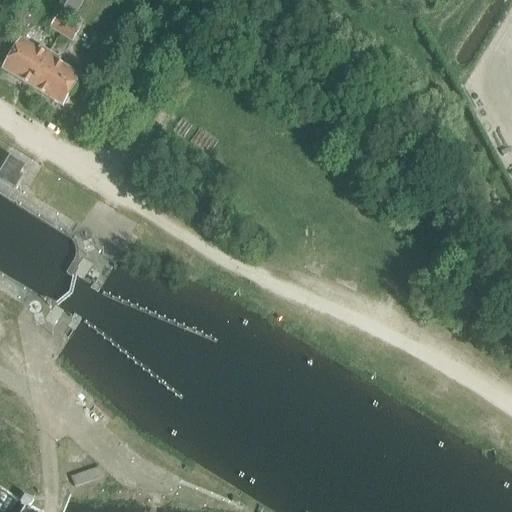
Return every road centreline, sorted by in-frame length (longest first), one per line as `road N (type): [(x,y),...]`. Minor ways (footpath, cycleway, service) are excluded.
road 1 (track): [(511,444),(0,128)]
road 2 (unknown): [(0,197),(49,227),(73,229),(110,196)]
